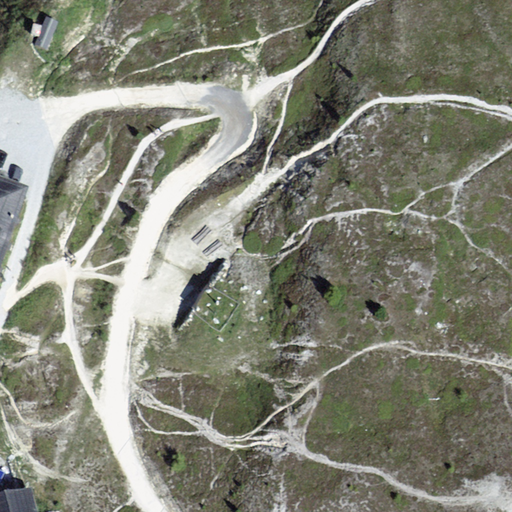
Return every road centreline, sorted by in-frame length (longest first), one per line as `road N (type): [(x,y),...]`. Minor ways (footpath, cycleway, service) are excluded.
road 1 (track): [(0,309),(37,190),(45,125),(58,113),(101,99),(174,94),(219,97),(234,111)]
road 2 (track): [(234,111),(233,137),(161,205),(131,282)]
road 3 (track): [(131,282),(116,356),(116,430)]
